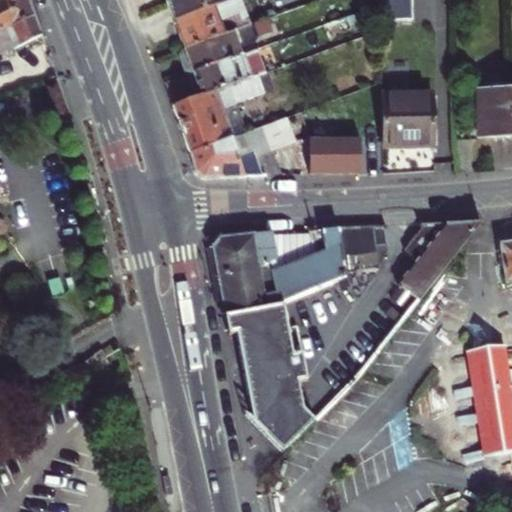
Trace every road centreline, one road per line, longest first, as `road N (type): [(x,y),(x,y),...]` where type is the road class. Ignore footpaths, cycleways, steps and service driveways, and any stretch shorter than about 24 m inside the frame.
road 1 (tertiary): [(511,191),(173,213)]
road 2 (secondary): [(134,218),(206,511)]
road 3 (secondary): [(216,511),(173,213)]
road 4 (secondary): [(61,0),(103,103),(134,218)]
road 5 (secondary): [(173,213),(100,0)]
